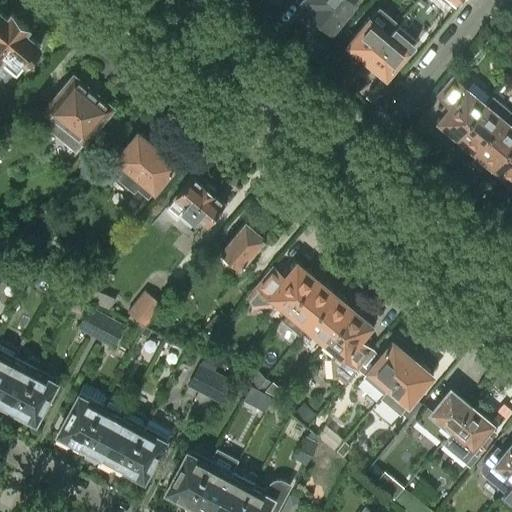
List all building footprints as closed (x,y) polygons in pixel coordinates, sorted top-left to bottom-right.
[(13,63),(36,35),(19,20),(24,14),(7,0),(0,0),(0,54),(1,53),(13,63)] [(303,0),(300,4),(331,29),(354,0),(303,0)] [(367,58),(392,28),(384,21),(380,25),(370,16),(348,42),(350,44),(351,47),(356,51),(359,51),(367,58)] [(386,74),(408,48),(418,37),(398,21),(392,28),(367,58),(375,65),(376,69),(380,72),(384,73),(386,74)] [(472,117),(485,102),(465,85),(469,81),(457,70),(437,94),(446,102),(441,107),(445,111),(438,119),(447,126),(446,130),(453,135),(456,134),(457,135),(466,125),(465,121),(469,117),(472,117)] [(97,97),(91,92),(84,87),(82,81),(77,77),(71,76),(37,117),(76,149),(110,108),(108,103),(103,98),(97,97)] [(490,132),(509,109),(491,94),(485,102),(472,117),(469,117),(465,121),(466,125),(457,135),(465,142),(464,145),(471,151),(474,150),(475,150),(484,140),(484,137),(488,132),(490,132)] [(508,147),(511,142),(511,111),(509,109),(490,132),(488,132),(484,137),(484,140),(475,150),(481,156),(481,159),(486,163),(489,162),(493,165),(502,155),(502,152),(505,148),(508,147)] [(0,150),(17,130),(5,119),(0,124),(0,150)] [(125,183),(156,146),(149,139),(148,136),(143,132),(140,132),(137,130),(116,156),(109,164),(120,172),(117,176),(125,183)] [(511,181),(511,142),(508,147),(505,148),(502,152),(502,155),(493,165),(502,172),(501,176),(507,181),(511,180),(511,181)] [(150,193),(176,162),(173,160),(173,157),(168,153),(165,153),(156,146),(125,183),(134,190),(137,187),(148,196),(150,193)] [(86,151),(76,163),(86,173),(97,160),(86,151)] [(224,202),(213,193),(215,190),(215,186),(208,181),(205,181),(202,184),(191,175),(166,205),(199,231),(224,202)] [(245,219),(220,250),(240,266),(265,235),(262,233),(262,226),(255,227),(245,219)] [(276,300),(288,310),(301,294),(301,291),(304,287),(307,287),(315,276),(314,275),(315,271),(308,266),(305,267),(297,260),(290,269),(285,266),(281,271),(272,264),(246,296),(251,301),(252,307),(271,305),(276,300)] [(306,325),(334,291),(332,290),(333,287),(326,281),(323,282),(315,276),(307,287),(304,287),(301,291),(301,294),(288,310),(281,317),(299,333),(306,325)] [(80,295),(108,307),(116,298),(89,285),(80,295)] [(145,324),(161,303),(144,289),(128,310),(145,324)] [(336,293),(334,291),(306,325),(325,341),(338,325),(341,324),(344,320),(344,317),(352,307),(346,301),(346,298),(339,292),(336,293)] [(79,327),(89,333),(100,312),(90,306),(79,327)] [(364,341),(369,335),(365,332),(372,323),(364,316),(364,313),(358,307),(355,309),(352,307),(344,317),(344,320),(341,324),(338,325),(325,341),(336,350),(330,357),(332,377),(338,376),(344,381),(356,367),(372,348),(364,341)] [(99,338),(111,317),(100,312),(89,333),(99,338)] [(111,317),(99,338),(111,344),(122,323),(111,317)] [(383,391),(388,385),(412,356),(403,349),(403,346),(398,341),(395,341),(392,339),(363,374),(383,391)] [(0,349),(0,380),(13,357),(0,349)] [(13,357),(0,380),(0,406),(3,408),(5,405),(13,409),(34,368),(39,359),(31,354),(27,356),(23,362),(13,357)] [(205,355),(200,363),(210,368),(213,370),(217,361),(205,355)] [(421,363),(412,356),(388,385),(408,401),(432,373),(430,370),(429,368),(424,363),(421,363)] [(199,362),(187,383),(198,389),(210,368),(200,363),(199,362)] [(34,368),(13,409),(22,413),(20,417),(32,423),(34,420),(35,421),(57,380),(34,368)] [(209,395),(220,373),(213,370),(210,368),(198,389),(209,395)] [(258,372),(251,381),(256,385),(263,377),(258,372)] [(220,373),(209,395),(219,400),(231,379),(220,373)] [(263,377),(256,385),(261,389),(268,381),(263,377)] [(83,382),(66,414),(57,432),(58,433),(56,436),(69,443),(70,439),(78,443),(101,403),(106,394),(83,382)] [(248,388),(243,397),(251,402),(258,388),(250,384),(248,388)] [(426,402),(414,416),(442,439),(452,427),(470,404),(450,388),(433,408),(426,402)] [(101,403),(78,443),(87,448),(85,452),(98,458),(121,414),(101,403)] [(452,427),(442,439),(469,463),(496,430),(490,425),(492,422),(482,414),(483,412),(475,405),(473,407),(470,404),(452,427)] [(122,466),(143,426),(148,416),(126,405),(121,414),(98,458),(112,466),(113,462),(122,466)] [(143,426),(122,466),(130,471),(128,474),(140,481),(142,477),(144,478),(166,438),(143,426)] [(305,434),(293,456),(305,463),(317,440),(305,434)] [(511,440),(499,456),(493,450),(483,463),(482,464),(482,465),(482,467),(482,468),(482,469),(482,470),(483,472),(483,473),(484,474),(504,490),(511,480),(511,440)] [(187,449),(175,472),(165,490),(167,490),(165,494),(177,500),(179,497),(186,501),(208,460),(187,449)] [(208,460),(186,501),(196,506),(194,509),(198,511),(207,511),(229,472),(208,460)] [(229,472),(207,511),(235,511),(251,483),(254,478),(243,472),(240,477),(229,472)] [(406,497),(418,483),(410,476),(393,496),(392,498),(403,507),(410,500),(406,497)] [(251,483),(235,511),(265,511),(267,508),(274,511),(289,483),(288,482),(286,481),(284,480),(282,479),(279,479),(277,479),(275,480),(273,480),(271,481),(270,482),(269,483),(268,484),(267,485),(266,487),(264,490),(251,483)] [(511,480),(504,490),(501,494),(511,502),(511,480)] [(294,511),(301,499),(290,493),(279,511),(294,511)]
